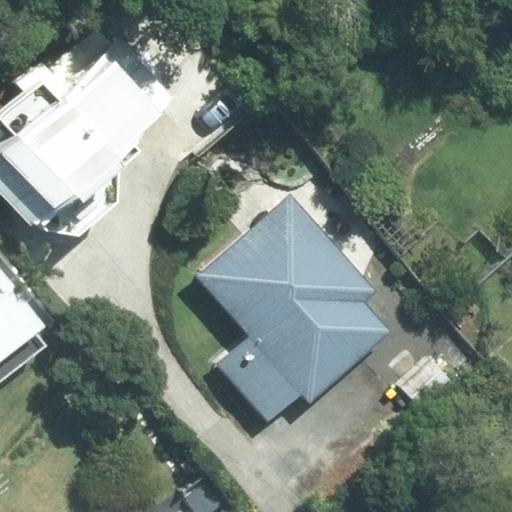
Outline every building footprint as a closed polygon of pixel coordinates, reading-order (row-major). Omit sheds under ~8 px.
[(62,18),(31,22),(33,42),(64,38),(62,18)] [(116,36),(0,134),(0,159),(39,205),(168,97),(116,36)] [(357,303),(370,291),(282,196),(192,278),(246,336),(215,365),(266,421),(296,393),(305,403),(383,331),(357,303)] [(0,282),(0,380),(32,355),(20,340),(36,327),(0,282)] [(427,357),(396,386),(417,409),(448,380),(427,357)]
